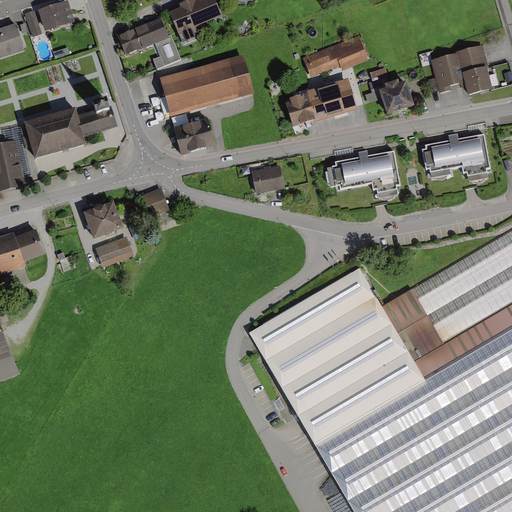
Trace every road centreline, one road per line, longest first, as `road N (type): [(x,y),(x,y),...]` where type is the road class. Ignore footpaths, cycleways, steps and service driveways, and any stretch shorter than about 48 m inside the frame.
road 1 (residential): [(155,169),(511,109)]
road 2 (residential): [(331,227),(324,261),(246,317),(233,350),(237,384),(310,511)]
road 3 (residential): [(155,169),(186,194),(331,227)]
road 4 (residential): [(331,227),(395,229),(511,205)]
road 5 (residential): [(93,0),(155,169)]
road 6 (residential): [(0,211),(155,169)]
